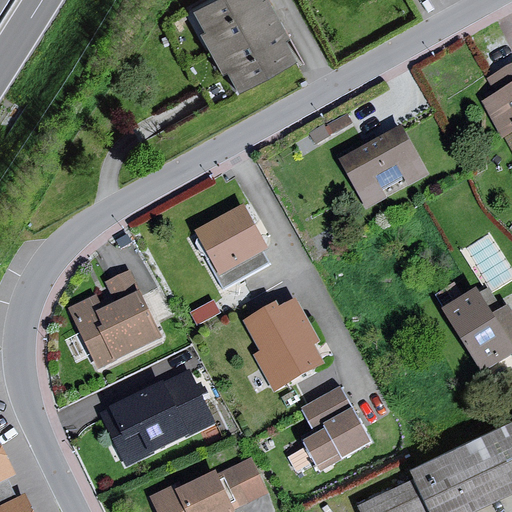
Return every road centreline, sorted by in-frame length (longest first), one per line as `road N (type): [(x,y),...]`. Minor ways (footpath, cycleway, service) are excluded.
road 1 (residential): [(332,85),(84,225),(31,287),(18,338),(20,369),(79,511)]
road 2 (residential): [(485,0),(332,85)]
